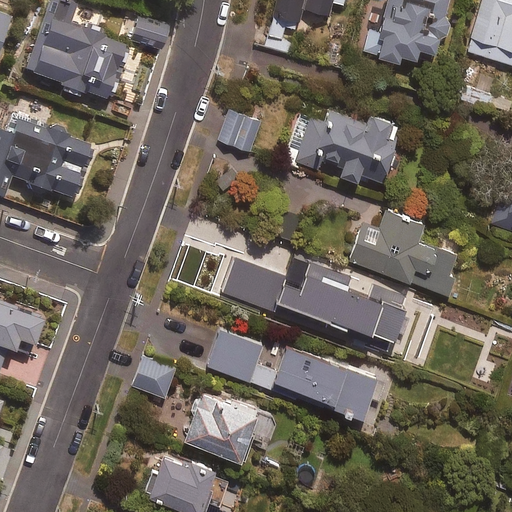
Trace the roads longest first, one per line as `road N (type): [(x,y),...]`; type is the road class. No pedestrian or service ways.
road 1 (residential): [(203,0),(200,34),(115,280)]
road 2 (residential): [(115,280),(35,413),(9,511)]
road 3 (residential): [(115,280),(0,238)]
